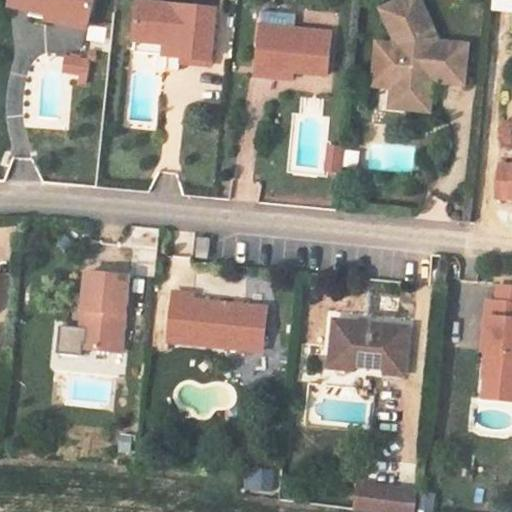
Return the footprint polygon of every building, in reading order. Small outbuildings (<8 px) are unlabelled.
[(66,12),(91,18),(95,0),(12,0),(11,5),(49,14),(48,19),(63,23),(66,12)] [(407,89),(405,110),(432,112),(435,88),(428,87),(430,77),(436,72),(445,73),(444,83),(466,85),(470,46),(440,43),(440,39),(422,0),(405,0),(384,10),(399,44),(400,45),(403,43),(409,56),(408,66),(404,66),(401,89),(407,89)] [(511,0),(493,0),(494,9),(511,10),(511,0)] [(184,39),(182,57),(182,62),(214,65),(219,9),(141,2),(138,35),(184,39)] [(66,12),(63,23),(89,29),(91,18),(66,12)] [(256,74),(273,76),(273,69),(294,71),(329,75),(334,33),(262,24),(256,74)] [(167,55),(182,57),(184,39),(138,35),(137,41),(168,44),(167,55)] [(395,88),(393,108),(405,110),(407,89),(401,89),(404,66),(408,66),(409,56),(403,43),(400,45),(399,44),(379,45),(375,86),(395,88)] [(68,57),(66,67),(84,70),(83,75),(82,83),(89,84),(92,61),(68,57)] [(293,78),(294,71),(273,69),(273,76),(293,78)] [(428,87),(435,88),(435,82),(444,83),(445,73),(436,72),(430,77),(428,87)] [(329,171),(344,172),(346,150),(331,148),(329,171)] [(511,165),(500,164),(498,197),(511,198),(511,165)] [(197,259),(210,260),(212,240),(200,238),(197,259)] [(85,347),(121,352),(130,276),(89,271),(82,323),(88,324),(88,327),(86,343),(85,347)] [(170,341),(243,350),(244,340),(265,343),(269,310),(195,301),(195,296),(175,294),(170,341)] [(487,337),(485,353),(482,379),(511,382),(511,304),(485,302),(482,336),(487,337)] [(335,322),(331,359),(354,363),(354,367),(384,369),(383,374),(405,376),(409,329),(335,322)] [(86,343),(88,327),(60,324),(57,352),(81,355),(83,343),(86,343)] [(244,340),(243,350),(264,352),(265,343),(244,340)] [(354,363),(331,359),(330,369),(353,371),(354,367),(354,363)] [(274,490),(273,467),(244,468),(245,491),(274,490)] [(356,511),(360,511),(415,511),(418,492),(359,486),(356,511)]
